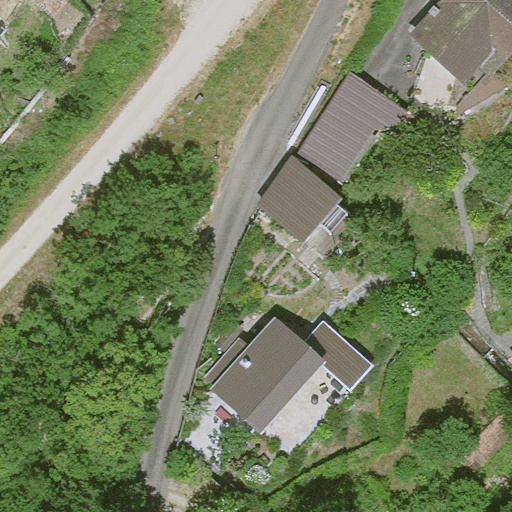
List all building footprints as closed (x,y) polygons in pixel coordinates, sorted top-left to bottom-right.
[(34,0),(53,19),(73,0),(34,0)] [(511,48),(511,0),(444,0),(408,38),(456,83),(474,64),(486,75),(511,48)] [(350,76),(298,156),(340,183),(372,133),(406,130),(415,117),(350,76)] [(261,211),(304,245),(340,201),(297,166),(261,211)] [(349,391),(371,368),(324,323),(303,346),(276,321),(211,390),(260,436),(324,368),(349,391)]
